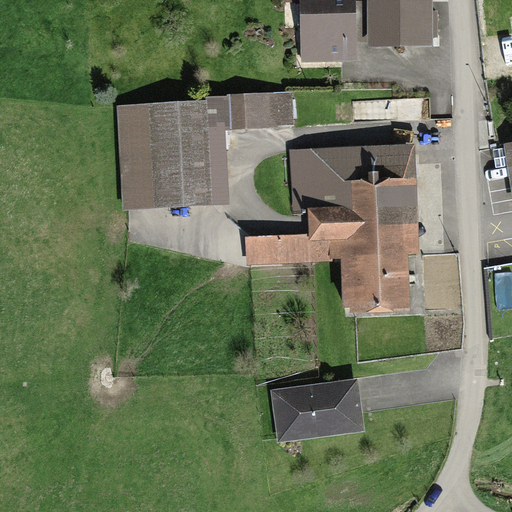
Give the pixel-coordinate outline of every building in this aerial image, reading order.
[(348,0),(296,0),(296,53),(348,54),(348,0)] [(421,0),(362,0),(362,35),(421,35),(421,0)] [(290,96),(202,103),(204,136),(293,129),(290,96)] [(202,103),(117,107),(121,209),(206,206),(204,136),(202,103)] [(511,136),(501,138),(510,197),(511,197),(511,136)] [(405,143),(286,147),(289,228),(240,230),(241,260),(334,257),(336,298),(397,296),(395,241),(409,241),(405,143)] [(351,374),(263,388),(272,446),(360,432),(351,374)]
